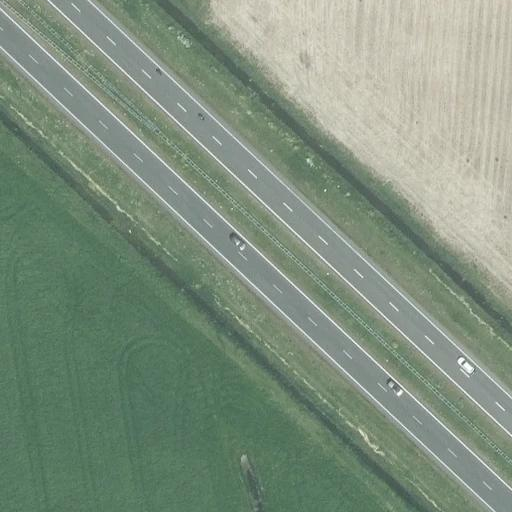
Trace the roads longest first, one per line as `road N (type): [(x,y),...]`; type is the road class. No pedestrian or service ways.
road 1 (trunk): [(0,29),(511,508)]
road 2 (trunk): [(511,417),(68,0)]
